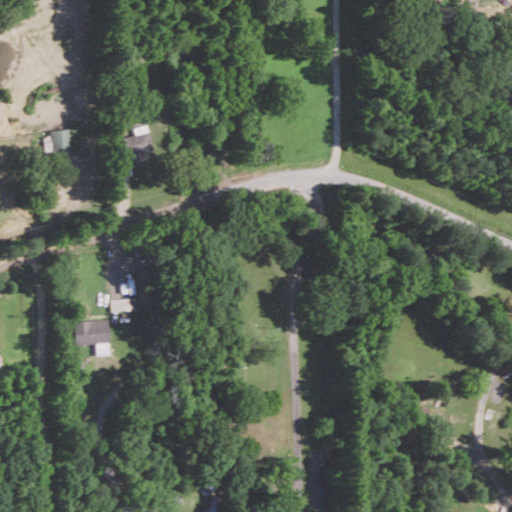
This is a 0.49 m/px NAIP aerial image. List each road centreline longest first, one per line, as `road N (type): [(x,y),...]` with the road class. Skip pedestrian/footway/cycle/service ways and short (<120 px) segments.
road 1 (residential): [(0,261),(261,182)]
road 2 (residential): [(261,182),(333,172),(511,243)]
